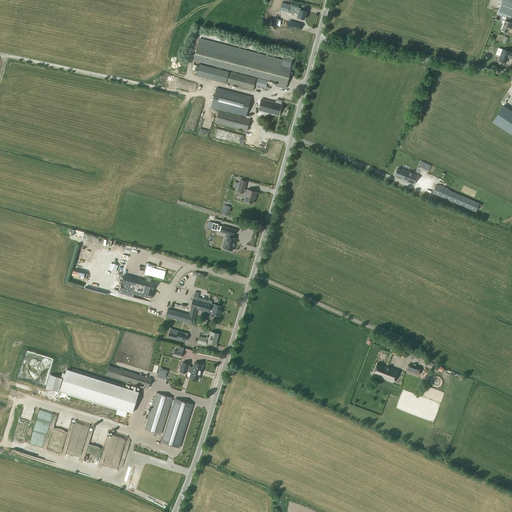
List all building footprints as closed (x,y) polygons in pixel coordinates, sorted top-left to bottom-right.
[(511,0),(497,0),(502,2),(497,13),(507,16),(511,18),(511,0)] [(282,3),(280,10),(288,12),(289,12),(298,14),(297,17),(298,18),(304,19),(305,15),(306,12),(300,10),(298,9),(299,4),(292,3),(292,6),(290,5),(282,3)] [(503,26),(501,31),(507,33),(508,29),(511,30),(511,28),(511,26),(509,26),(511,18),(507,16),(503,26)] [(289,22),(287,28),(299,31),(301,25),(289,22)] [(197,46),(194,60),(277,82),(276,86),(286,88),(290,71),(291,68),(290,68),(293,57),(285,54),(284,56),(283,60),(200,38),(197,46)] [(511,53),(504,50),(500,60),(505,63),(507,58),(511,59),(511,53)] [(256,78),(229,71),(226,84),(253,91),(256,78)] [(258,78),(256,85),(266,88),(267,81),(258,78)] [(246,117),(251,97),(216,88),(211,108),(246,117)] [(261,99),(258,110),(279,116),(282,105),(261,99)] [(511,111),(503,105),(492,122),(511,135),(511,111)] [(215,124),(247,132),(250,119),(219,111),(215,124)] [(431,166),(422,161),(419,167),(429,171),(431,166)] [(402,180),(412,184),(414,185),(418,176),(403,169),(402,170),(398,168),(395,175),(403,179),(402,180)] [(247,181),(240,179),(237,192),(244,194),(244,193),(246,193),(244,201),(253,203),(255,196),(256,197),(257,192),(247,189),(247,190),(245,189),(247,181)] [(165,190),(146,185),(144,192),(164,197),(165,190)] [(480,203),(446,189),(436,185),(432,194),(476,213),(480,203)] [(127,196),(125,206),(131,207),(133,197),(127,196)] [(224,205),(222,214),(228,216),(231,207),(224,205)] [(235,230),(222,226),(220,232),(226,233),(233,235),(234,235),(235,230)] [(223,243),(222,247),(223,248),(225,248),(225,249),(227,249),(227,250),(230,251),(231,251),(232,251),(236,238),(232,237),(233,235),(226,233),(225,236),(228,237),(226,244),(224,243),(223,243)] [(153,291),(153,290),(153,291),(155,284),(124,275),(122,282),(122,283),(119,294),(133,297),(134,294),(151,298),(153,291)] [(211,304),(193,299),(190,308),(191,308),(190,315),(168,309),(166,316),(193,324),(197,310),(208,312),(207,315),(212,316),(212,315),(212,314),(219,316),(222,306),(215,305),(211,304)] [(187,336),(188,333),(170,329),(168,337),(186,342),(186,340),(187,340),(188,336),(187,336)] [(209,339),(199,336),(198,343),(206,345),(206,342),(216,345),(219,334),(211,332),(209,339)] [(180,371),(187,373),(187,371),(192,372),(190,377),(199,380),(203,365),(195,362),(193,368),(189,366),(189,364),(183,362),(180,371)] [(394,383),(398,371),(377,363),(373,375),(394,383)] [(421,368),(409,364),(406,372),(419,376),(421,368)] [(109,365),(106,374),(120,379),(123,369),(109,365)] [(123,369),(120,379),(148,388),(151,378),(123,369)] [(133,413),(139,392),(68,370),(61,391),(133,413)] [(156,393),(145,429),(161,434),(172,398),(156,393)] [(179,448),(193,404),(175,399),(162,442),(179,448)]
